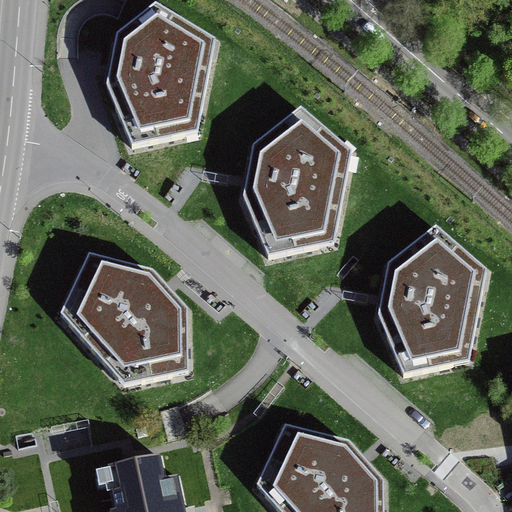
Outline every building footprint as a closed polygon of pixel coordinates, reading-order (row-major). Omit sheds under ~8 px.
[(205,36),(156,6),(116,36),(109,73),(106,89),(107,90),(101,92),(109,111),(115,109),(131,149),(198,134),(212,61),(219,63),(222,47),(215,46),(216,43),(219,39),(208,32),(205,36)] [(342,147),(300,111),(253,148),(245,182),(243,200),(269,261),(334,247),(348,172),(356,174),(359,159),(351,157),(351,155),(356,149),(347,141),(342,147)] [(487,273),(435,229),(388,267),(381,301),(378,319),(402,377),(469,365),(486,276),(487,273)] [(152,273),(88,256),(60,317),(123,388),(189,376),(188,312),(167,289),(152,273)] [(348,444),(285,428),(257,489),(276,511),(384,511),(384,484),(364,461),(348,444)] [(185,511),(178,479),(166,481),(161,459),(107,470),(107,474),(114,473),(117,485),(111,486),(116,511),(185,511)]
